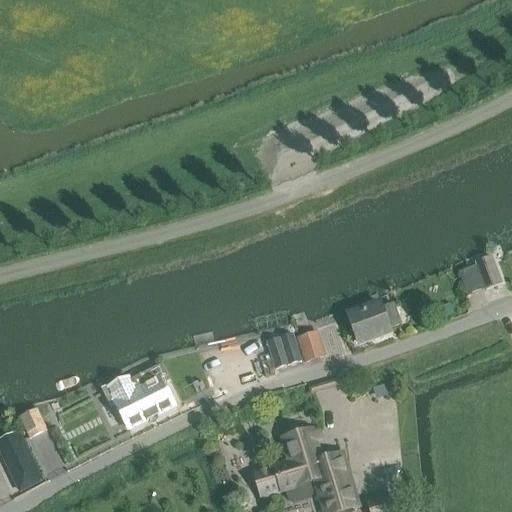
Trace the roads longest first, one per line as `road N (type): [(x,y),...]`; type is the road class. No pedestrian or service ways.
road 1 (unclassified): [(0,282),(270,208),(511,103)]
road 2 (unclassified): [(19,511),(221,407),(511,306)]
